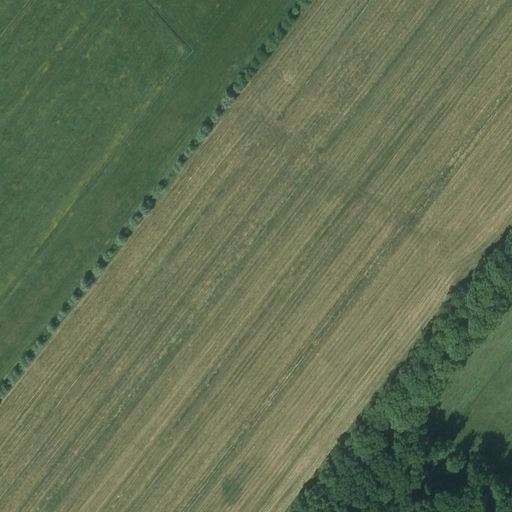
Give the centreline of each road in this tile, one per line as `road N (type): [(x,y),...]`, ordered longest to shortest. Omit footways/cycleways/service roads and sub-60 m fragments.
road 1 (track): [(312,511),(511,251)]
road 2 (track): [(385,417),(511,507)]
